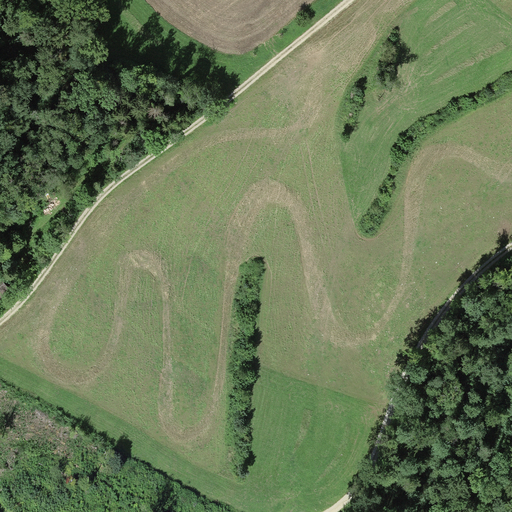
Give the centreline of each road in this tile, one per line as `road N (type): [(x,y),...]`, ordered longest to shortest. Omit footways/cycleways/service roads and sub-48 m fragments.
road 1 (track): [(0,318),(99,196),(350,0)]
road 2 (track): [(332,511),(368,466),(416,352),(458,293),(511,244)]
